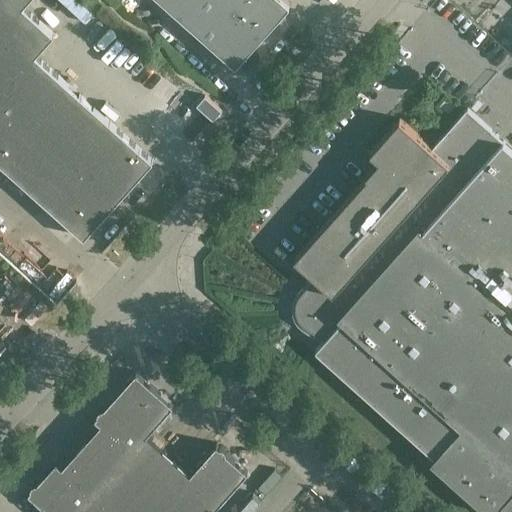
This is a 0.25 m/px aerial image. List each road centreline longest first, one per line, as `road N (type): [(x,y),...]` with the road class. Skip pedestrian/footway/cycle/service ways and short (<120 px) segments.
road 1 (unclassified): [(131,275),(377,0)]
road 2 (unclassified): [(403,511),(131,275)]
road 3 (unclassified): [(0,419),(131,275)]
